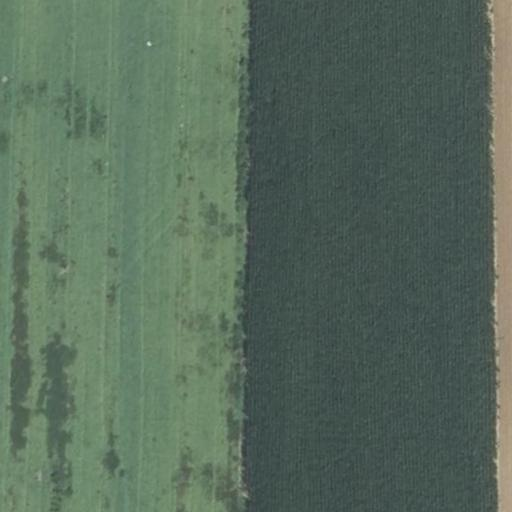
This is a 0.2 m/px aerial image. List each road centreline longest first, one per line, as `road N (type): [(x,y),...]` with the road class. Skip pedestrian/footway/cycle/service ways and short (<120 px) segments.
road 1 (track): [(463,0),(472,511)]
road 2 (track): [(0,94),(462,89)]
